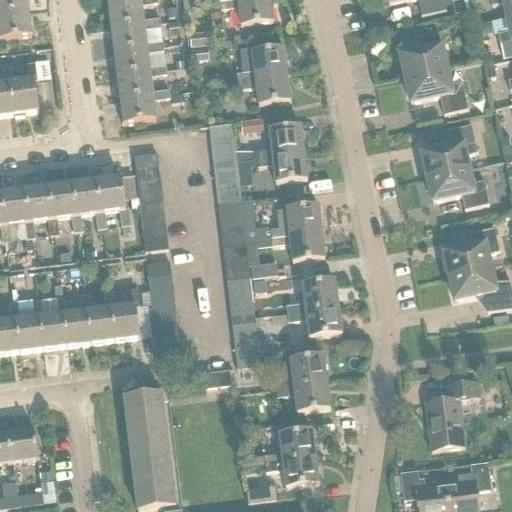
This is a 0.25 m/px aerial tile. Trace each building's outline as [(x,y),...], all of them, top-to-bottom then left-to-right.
[(0,0),(0,20),(28,16),(26,0),(0,0)] [(143,29),(143,25),(141,11),(158,9),(156,0),(150,0),(139,1),(139,5),(108,9),(111,34),(143,29)] [(180,0),(183,16),(195,15),(193,0),(180,0)] [(220,7),(270,1),(269,0),(218,0),(220,11),(221,11),(220,7)] [(417,3),(421,21),(446,15),(442,0),(386,0),(389,10),(417,3)] [(511,0),(489,0),(492,10),(503,8),(506,22),(511,20),(511,0)] [(221,11),(220,11),(221,15),(239,13),(241,31),(273,27),(270,1),(220,7),(221,11)] [(176,13),(167,14),(169,23),(177,22),(176,13)] [(0,44),(32,41),(28,16),(0,20),(0,44)] [(511,20),(506,22),(509,35),(497,38),(500,48),(511,45),(511,20)] [(146,49),(144,34),(161,32),(159,23),(143,25),(143,29),(111,34),(114,57),(147,53),(146,49)] [(177,26),(168,27),(169,28),(170,39),(179,38),(177,26)] [(190,51),(210,49),(208,36),(189,39),(190,51)] [(406,86),(447,77),(438,38),(414,43),(417,57),(400,61),(406,86)] [(150,77),(149,72),(147,58),(164,56),(163,46),(146,49),(147,53),(114,57),(118,81),(150,77)] [(192,66),(207,63),(206,52),(190,54),(192,66)] [(237,86),(287,80),(284,53),(252,58),(254,76),(236,78),(237,86)] [(482,58),(484,71),(493,69),(490,57),(482,58)] [(48,66),(35,68),(37,85),(51,83),(48,66)] [(9,88),(13,120),(38,117),(34,86),(37,85),(35,68),(26,69),(28,85),(14,87),(9,88)] [(487,83),(496,81),(493,69),(484,71),(487,83)] [(153,101),(152,96),(150,82),(167,80),(166,70),(149,72),(150,77),(118,81),(121,105),(153,101)] [(3,72),(5,88),(0,89),(0,121),(13,120),(9,88),(14,87),(12,71),(7,71),(3,72)] [(440,106),(443,120),(468,114),(462,86),(450,89),(447,77),(406,86),(412,112),(440,106)] [(287,80),(237,86),(238,95),(256,93),(259,111),(291,107),(287,80)] [(153,106),(170,103),(169,94),(152,96),(153,101),(121,105),(124,130),(156,125),(153,106)] [(182,99),(170,101),(171,109),(183,107),(182,99)] [(262,124),(241,126),(243,137),(263,135),(262,124)] [(210,142),(232,140),(231,129),(209,131),(210,142)] [(465,160),(477,158),(471,130),(447,135),(451,153),(422,159),(427,183),(469,175),(465,160)] [(254,164),(304,158),(301,132),(269,136),(271,154),(253,157),(254,164)] [(211,154),(233,151),(232,140),(210,142),(211,154)] [(499,143),(502,156),(511,154),(508,141),(499,143)] [(213,167),(235,165),(233,151),(211,154),(213,167)] [(504,168),(511,166),(511,160),(511,154),(502,156),(504,168)] [(134,174),(158,170),(156,158),(133,161),(134,174)] [(304,158),(254,164),(255,172),(273,170),(275,189),(307,185),(304,158)] [(214,176),(236,173),(235,165),(213,167),(214,176)] [(135,185),(159,183),(158,170),(134,174),(135,185)] [(215,187),(237,184),(236,173),(214,176),(215,187)] [(461,201),(464,215),(489,209),(483,185),(471,188),(469,175),(427,183),(432,208),(461,201)] [(99,218),(104,217),(118,215),(120,232),(129,231),(127,213),(124,214),(120,183),(95,186),(99,218)] [(137,197),(160,195),(159,183),(135,185),(137,197)] [(216,195),(238,192),(237,184),(215,187),(216,195)] [(75,221),(80,220),(95,218),(97,235),(106,234),(104,217),(99,218),(95,186),(71,189),(75,221)] [(75,221),(71,189),(47,192),(52,224),(56,224),(71,222),(73,238),(82,237),(80,220),(75,221)] [(244,204),(268,201),(266,189),(242,192),(244,204)] [(47,225),(49,241),(58,240),(56,224),(52,224),(47,192),(24,195),(28,227),(32,227),(47,225)] [(217,207),(239,204),(238,192),(216,195),(217,207)] [(28,227),(24,195),(0,198),(0,200),(4,230),(9,230),(23,228),(25,244),(35,243),(32,227),(28,227)] [(138,210),(162,207),(160,195),(137,197),(138,203),(138,209),(138,210)] [(0,236),(1,248),(11,246),(9,230),(4,230),(0,200),(0,236)] [(138,203),(131,204),(132,216),(139,215),(138,210),(138,209),(138,203)] [(219,220),(241,217),(239,204),(217,207),(219,220)] [(252,205),(241,206),(242,217),(243,223),(254,222),(252,205)] [(140,222),(163,218),(162,207),(138,210),(139,215),(140,222)] [(271,244),(322,239),(319,211),(286,215),(288,233),(271,235),(271,244)] [(220,231),(242,228),(241,217),(219,220),(220,231)] [(141,234),(165,231),(163,218),(140,222),(141,234)] [(221,242),(243,239),(242,228),(220,231),(221,242)] [(143,246),(166,243),(165,231),(141,234),(143,246)] [(487,259),(499,256),(494,233),(469,238),(472,252),(443,258),(449,282),(490,273),(487,259)] [(223,253),(245,250),(243,239),(221,242),(223,253)] [(322,239),(271,244),(272,251),(290,249),(292,267),(324,264),(322,239)] [(166,243),(143,246),(144,257),(167,254),(166,243)] [(224,264),(246,262),(245,250),(223,253),(224,264)] [(95,261),(94,253),(82,255),(83,262),(95,261)] [(70,257),(59,258),(60,265),(70,264),(70,257)] [(225,275),(247,273),(246,262),(224,264),(225,275)] [(147,283),(170,281),(168,266),(145,269),(147,283)] [(251,284),(276,281),(275,268),(250,271),(251,284)] [(226,286),(248,283),(247,273),(225,275),(226,286)] [(483,300),(487,317),(511,314),(511,295),(510,286),(493,287),(490,273),(449,282),(454,306),(483,300)] [(148,294),(171,293),(170,281),(147,283),(148,294)] [(228,297),(250,295),(248,283),(226,286),(228,297)] [(289,319),(339,313),(335,286),(303,291),(305,309),(288,311),(289,319)] [(58,290),(54,291),(55,303),(56,303),(60,303),(62,303),(61,290),(58,290)] [(149,307),(173,304),(171,293),(148,294),(148,296),(149,305),(149,307)] [(110,314),(114,346),(138,343),(135,312),(138,312),(136,294),(127,295),(129,312),(115,313),(110,314)] [(229,309),(251,306),(250,295),(228,297),(229,309)] [(148,296),(141,297),(142,310),(148,310),(150,310),(149,307),(149,305),(148,296)] [(103,298),(105,314),(91,316),(86,317),(90,349),(114,346),(110,314),(115,313),(113,297),(108,297),(103,298)] [(62,319),(66,352),(90,349),(86,317),(91,316),(89,299),(84,300),(80,301),(82,317),(67,319),(62,319)] [(60,303),(56,303),(58,320),(43,322),(38,322),(42,355),(66,352),(62,319),(67,319),(65,302),(62,303),(60,303)] [(151,318),(174,315),(173,304),(149,307),(150,310),(151,318)] [(38,322),(43,322),(41,305),(36,306),(32,306),(34,323),(19,324),(14,325),(18,357),(42,355),(38,322)] [(230,319),(252,316),(251,306),(229,309),(230,319)] [(0,359),(18,357),(14,325),(19,324),(17,308),(13,308),(8,309),(10,325),(0,326),(0,359)] [(339,313),(289,319),(290,327),(308,325),(310,343),(342,339),(339,313)] [(152,330),(175,327),(174,315),(151,318),(152,330)] [(231,330),(253,327),(252,316),(230,319),(231,330)] [(507,320),(493,321),(494,329),(508,327),(507,320)] [(153,341),(177,339),(175,327),(152,330),(153,341)] [(233,342),(255,339),(253,327),(231,330),(233,342)] [(155,353),(178,351),(177,339),(153,341),(155,353)] [(234,353),(256,349),(255,339),(233,342),(234,353)] [(267,344),(257,345),(257,350),(258,358),(268,357),(267,344)] [(235,362),(257,359),(256,349),(234,353),(235,362)] [(178,351),(155,353),(156,365),(179,362),(178,351)] [(257,359),(235,362),(236,375),(258,372),(257,359)] [(327,388),(324,361),(292,365),(292,366),(283,367),(285,385),(276,386),(277,394),(327,388)] [(204,394),(230,391),(229,375),(202,379),(204,394)] [(277,394),(278,402),(296,399),(298,418),(330,414),(327,388),(277,394)] [(431,457),(465,452),(459,405),(479,402),(477,388),(446,392),(448,406),(425,409),(431,457)] [(128,432),(171,427),(168,408),(162,408),(161,398),(124,403),(128,432)] [(247,405),(235,406),(237,422),(249,420),(247,405)] [(131,460),(174,455),(171,427),(128,432),(131,460)] [(34,435),(9,438),(13,469),(38,465),(34,435)] [(265,469),(316,462),(312,436),(279,441),(281,459),(264,461),(265,469)] [(0,470),(13,469),(9,438),(0,439),(0,470)] [(134,487),(177,481),(174,455),(131,460),(134,487)] [(243,464),(244,472),(265,469),(264,461),(243,464)] [(316,462),(265,469),(266,477),(267,477),(268,482),(284,480),(286,493),(319,489),(316,462)] [(446,491),(448,511),(477,511),(475,497),(491,495),(488,469),(470,471),(471,478),(457,480),(458,490),(446,491)] [(448,511),(446,491),(424,494),(423,484),(419,484),(418,477),(400,479),(400,480),(402,496),(403,506),(419,504),(419,511),(448,511)] [(400,480),(393,481),(395,497),(402,496),(400,480)] [(181,511),(177,481),(134,487),(137,511),(181,511)] [(18,501),(19,511),(55,507),(52,486),(39,488),(40,498),(18,501)] [(247,509),(276,505),(274,490),(245,494),(247,509)] [(0,511),(16,511),(19,511),(18,501),(0,503),(0,511)]
